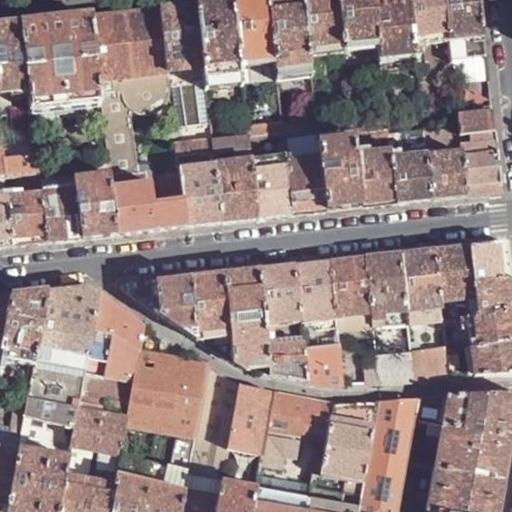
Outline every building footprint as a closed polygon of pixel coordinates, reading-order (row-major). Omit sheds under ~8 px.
[(267,0),(259,0),(233,3),(239,67),(275,64),(267,0)] [(302,0),(267,0),(275,64),(276,74),(311,71),(309,59),(302,0)] [(337,0),(302,0),(309,59),(344,55),(337,0)] [(372,0),(337,0),(344,55),(379,51),(372,0)] [(409,0),(372,0),(379,51),(380,63),(416,59),(415,48),(409,0)] [(444,0),(409,0),(415,48),(450,45),(444,0)] [(480,0),(444,0),(450,45),(485,41),(480,0)] [(239,67),(233,3),(197,7),(204,71),(205,79),(205,82),(241,78),(239,67)] [(197,7),(160,11),(168,75),(204,71),(197,7)] [(160,11),(91,18),(99,93),(169,86),(168,83),(168,75),(160,11)] [(91,18),(21,26),(30,95),(32,113),(101,106),(99,93),(91,18)] [(21,26),(0,28),(0,97),(30,95),(21,26)] [(485,41),(450,45),(451,63),(487,59),(485,41)] [(168,75),(168,83),(205,79),(204,71),(168,75)] [(311,71),(276,74),(277,85),(312,81),(311,71)] [(138,187),(147,187),(145,175),(137,175),(129,111),(131,112),(139,118),(149,119),(158,117),(166,111),(171,102),(169,86),(99,93),(101,106),(108,166),(108,167),(109,177),(110,180),(111,190),(138,187)] [(30,95),(0,97),(0,132),(1,142),(2,149),(3,162),(37,158),(32,113),(30,95)] [(483,99),(466,101),(468,116),(484,115),(483,99)] [(468,116),(457,117),(459,138),(495,134),(493,114),(484,115),(468,116)] [(387,120),(352,124),(352,128),(354,136),(374,134),(388,132),(387,120)] [(316,123),(281,126),(283,138),(283,140),(318,136),(317,131),(316,123)] [(281,126),(247,129),(248,139),(248,142),(283,138),(281,126)] [(388,132),(374,134),(375,142),(389,141),(389,137),(388,132)] [(424,133),(389,137),(389,141),(390,152),(426,148),(425,142),(424,133)] [(495,134),(459,138),(460,144),(461,155),(462,159),(497,155),(495,134)] [(318,136),(283,140),(284,146),(285,159),(286,165),(320,161),(319,145),(318,136)] [(283,138),(248,142),(248,150),(284,146),(283,140),(283,138)] [(459,138),(425,142),(426,148),(460,144),(459,138)] [(248,139),(212,143),(213,156),(249,152),(248,150),(248,142),(248,139)] [(354,142),(319,145),(320,161),(326,215),(346,213),(362,211),(356,157),(354,142)] [(176,147),(176,148),(178,160),(213,156),(212,143),(176,147)] [(391,153),(356,157),(362,211),(380,209),(396,207),(391,162),(391,153)] [(461,155),(427,160),(432,203),(454,201),(466,200),(462,159),(461,155)] [(497,155),(462,159),(466,200),(490,197),(502,196),(497,155)] [(213,156),(178,160),(179,171),(215,167),(213,156)] [(37,158),(3,162),(5,180),(21,178),(40,176),(39,173),(37,158)] [(427,158),(391,162),(396,207),(418,205),(432,203),(427,160),(427,158)] [(250,162),(250,164),(257,222),(281,220),(291,219),(286,165),(285,159),(250,162)] [(320,161),(286,165),(291,219),(311,216),(326,215),(320,161)] [(250,164),(215,167),(221,226),(240,224),(257,222),(250,164)] [(98,168),(96,169),(97,179),(109,177),(108,167),(98,168)] [(215,167),(179,171),(180,183),(183,203),(186,230),(208,228),(221,226),(215,167)] [(74,172),(75,181),(84,180),(83,171),(83,170),(75,171),(74,172)] [(41,191),(42,196),(47,245),(69,243),(82,242),(75,192),(75,184),(75,181),(74,172),(52,174),(53,181),(40,182),(41,191)] [(40,176),(40,182),(53,181),(52,174),(49,175),(40,176)] [(40,176),(21,178),(23,193),(41,191),(40,182),(40,176)] [(75,192),(82,242),(103,239),(116,238),(111,190),(110,180),(109,177),(97,179),(84,180),(75,181),(75,184),(75,192)] [(170,183),(150,186),(153,206),(183,203),(180,183),(170,183)] [(138,187),(111,190),(116,238),(136,235),(178,231),(186,230),(183,203),(153,206),(150,186),(147,187),(138,187)] [(42,196),(7,200),(13,249),(35,246),(47,245),(42,196)] [(0,200),(0,250),(13,249),(7,200),(0,200)] [(473,285),(510,281),(506,244),(486,246),(469,248),(473,285)] [(447,250),(434,252),(440,303),(475,300),(473,285),(469,248),(447,250)] [(413,254),(399,256),(405,312),(406,313),(428,310),(440,309),(440,303),(434,252),(413,254)] [(378,258),(363,259),(370,316),(405,312),(399,256),(378,258)] [(343,262),(329,264),(336,320),(370,316),(363,259),(343,262)] [(313,265),(294,267),(300,323),(314,322),(336,320),(329,264),(313,265)] [(272,270),(259,271),(265,327),(300,323),(294,267),(272,270)] [(237,274),(224,275),(232,338),(235,361),(235,365),(242,369),(245,370),(260,369),(269,367),(267,347),(265,327),(259,271),(237,274)] [(203,277),(189,279),(197,342),(202,341),(232,338),(224,275),(203,277)] [(180,331),(197,342),(189,279),(164,281),(154,283),(158,317),(180,331)] [(511,293),(510,281),(473,285),(475,300),(476,316),(511,310),(511,293)] [(138,284),(123,286),(120,289),(121,292),(144,307),(158,317),(154,283),(138,284)] [(37,361),(85,372),(86,367),(89,352),(92,332),(100,294),(93,290),(69,293),(49,295),(37,361)] [(127,314),(100,294),(92,332),(122,338),(127,314)] [(29,297),(11,299),(0,358),(0,362),(35,367),(37,361),(49,295),(29,297)] [(0,300),(0,358),(11,299),(0,300)] [(440,309),(428,310),(429,324),(442,322),(440,309)] [(511,310),(476,316),(465,318),(469,349),(511,343),(511,310)] [(405,312),(370,316),(372,329),(407,326),(406,313),(405,312)] [(133,319),(127,314),(122,338),(92,332),(89,352),(137,362),(139,353),(143,330),(144,327),(133,319)] [(370,316),(336,320),(337,335),(372,330),(372,329),(370,316)] [(336,320),(314,322),(317,348),(338,345),(337,335),(336,320)] [(232,338),(202,341),(203,345),(220,356),(235,365),(235,361),(232,338)] [(511,343),(469,349),(474,378),(511,376),(511,343)] [(269,367),(270,376),(292,381),(307,383),(303,349),(302,344),(267,347),(269,367)] [(317,348),(303,349),(307,383),(319,386),(327,386),(343,388),(338,345),(317,348)] [(445,348),(410,353),(411,368),(413,384),(449,380),(445,353),(445,348)] [(457,351),(445,353),(449,380),(460,379),(457,351)] [(137,362),(89,352),(86,367),(97,369),(91,405),(128,413),(134,378),(137,362)] [(194,363),(139,353),(137,362),(134,378),(128,413),(127,421),(126,427),(160,434),(194,440),(206,369),(198,364),(194,363)] [(35,367),(26,419),(74,430),(78,411),(80,402),(85,372),(37,361),(35,367)] [(97,369),(86,367),(85,372),(80,402),(91,405),(97,369)] [(269,367),(260,369),(260,374),(270,376),(269,367)] [(411,368),(376,372),(378,387),(413,384),(411,368)] [(222,378),(206,369),(194,440),(188,473),(185,494),(219,499),(221,486),(227,454),(238,387),(222,378)] [(256,391),(238,387),(227,454),(261,460),(265,436),(272,395),(256,391)] [(299,400),(272,395),(265,436),(325,446),(332,407),(299,400)] [(446,402),(442,428),(511,441),(511,437),(511,396),(477,398),(447,400),(446,402)] [(418,405),(415,423),(429,426),(442,428),(446,402),(447,400),(436,401),(419,402),(418,405)] [(401,403),(379,405),(364,485),(362,498),(360,511),(359,511),(399,511),(400,509),(404,488),(408,465),(411,449),(415,423),(418,405),(419,402),(401,403)] [(350,406),(332,407),(325,446),(320,477),(364,485),(379,405),(350,406)] [(127,421),(78,411),(74,430),(71,448),(93,452),(100,454),(120,458),(120,456),(126,427),(127,421)] [(21,441),(19,451),(69,460),(71,448),(74,430),(26,419),(21,441)] [(442,428),(429,426),(427,438),(439,441),(442,428)] [(511,441),(442,428),(439,441),(434,470),(504,483),(508,459),(511,441)] [(194,440),(160,434),(156,466),(188,473),(194,440)] [(325,446),(265,436),(261,460),(259,477),(310,486),(313,476),(320,477),(325,446)] [(21,441),(0,437),(0,448),(19,451),(21,441)] [(0,511),(8,511),(19,451),(0,448),(0,511)] [(93,452),(71,448),(69,460),(65,478),(87,483),(93,452)] [(69,460),(19,451),(8,511),(59,511),(65,478),(69,460)] [(120,458),(100,454),(94,485),(114,489),(116,477),(120,458)] [(261,460),(227,454),(221,486),(256,492),(259,477),(261,460)] [(156,466),(120,456),(120,458),(116,477),(185,494),(188,473),(156,466)] [(504,483),(434,470),(427,511),(498,511),(500,501),(504,483)] [(320,477),(313,476),(310,486),(310,489),(362,498),(364,485),(320,477)] [(181,511),(185,494),(116,477),(114,489),(109,511),(181,511)] [(310,486),(259,477),(256,492),(308,502),(310,489),(310,486)] [(87,483),(65,478),(59,511),(109,511),(114,489),(94,485),(87,483)] [(252,511),(256,492),(221,486),(219,499),(216,511),(252,511)] [(414,490),(404,488),(400,509),(410,511),(414,490)] [(362,498),(310,489),(308,502),(360,511),(362,498)] [(305,511),(308,502),(256,492),(252,511),(305,511)] [(216,511),(219,499),(185,494),(181,511),(216,511)] [(359,511),(360,511),(308,502),(305,511),(359,511)]
